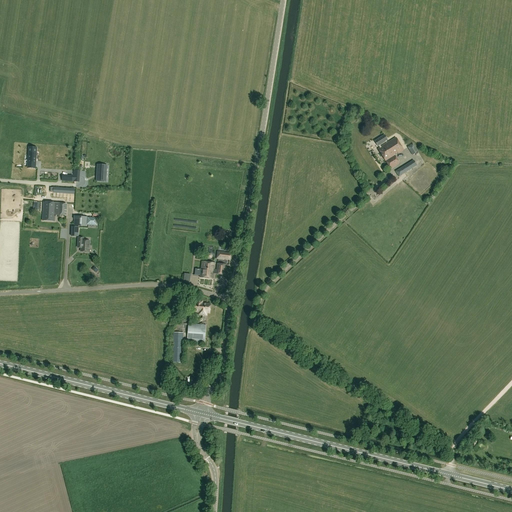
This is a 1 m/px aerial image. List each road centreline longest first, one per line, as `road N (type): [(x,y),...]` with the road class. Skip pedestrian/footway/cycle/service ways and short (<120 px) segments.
road 1 (tertiary): [(231,300),(283,0)]
road 2 (secondary): [(241,424),(511,489)]
road 3 (unclassified): [(231,300),(165,284),(0,293)]
road 4 (secondary): [(198,412),(0,363)]
